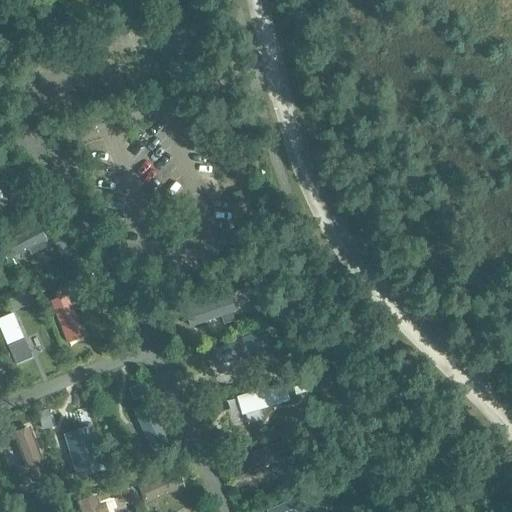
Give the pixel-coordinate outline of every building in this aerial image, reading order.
[(48,240),(41,225),(1,245),(8,260),(24,251),(29,259),(41,254),(36,246),(48,240)] [(72,249),(60,256),(66,266),(78,260),(72,249)] [(32,291),(21,296),(26,307),(37,302),(32,291)] [(231,300),(187,316),(191,327),(221,316),(224,325),(232,322),(229,313),(235,311),(231,300)] [(48,315),(68,362),(86,354),(66,308),(48,315)] [(265,331),(214,350),(220,366),(244,357),(245,362),(255,358),(254,354),(271,347),(265,331)] [(143,397),(139,386),(130,390),(134,401),(143,397)] [(53,428),(49,411),(39,413),(43,430),(53,428)] [(25,479),(30,477),(33,483),(50,476),(31,427),(14,433),(26,467),(20,469),(25,479)] [(64,436),(78,479),(106,470),(92,427),(64,436)] [(248,495),(276,481),(271,470),(242,484),(248,495)] [(95,497),(77,503),(80,511),(105,511),(104,506),(99,508),(95,497)] [(310,511),(314,510),(307,497),(274,511),(310,511)]
